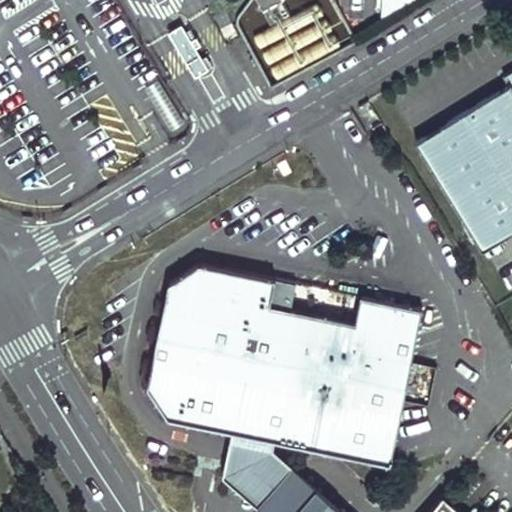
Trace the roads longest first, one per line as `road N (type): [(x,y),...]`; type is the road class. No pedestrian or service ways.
road 1 (unclassified): [(133,209),(483,0)]
road 2 (secondary): [(124,511),(0,303)]
road 3 (unclassified): [(0,301),(63,268),(133,209)]
road 4 (unclassified): [(133,209),(0,264)]
